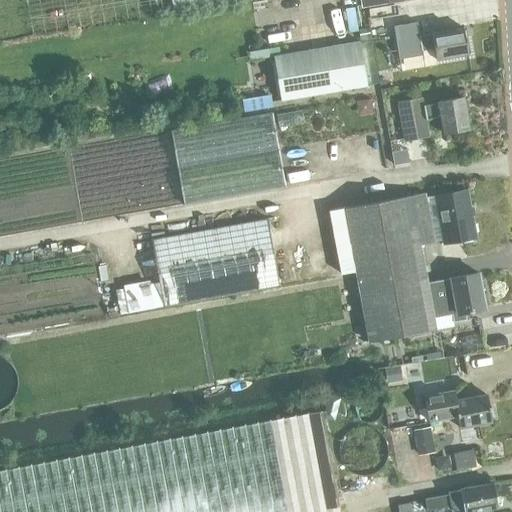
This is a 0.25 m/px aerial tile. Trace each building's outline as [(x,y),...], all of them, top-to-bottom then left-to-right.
[(417,22),(394,26),(399,59),(423,55),(422,50),(434,48),(436,59),(468,54),(463,27),(419,35),(417,22)] [(370,27),(359,29),(361,41),(372,39),(370,27)] [(274,56),(282,100),(369,85),(361,41),(274,56)] [(244,96),(245,105),(271,103),(271,94),(244,96)] [(430,138),(422,97),(396,103),(404,143),(430,138)] [(444,135),(447,134),(468,130),(462,97),(439,102),(440,105),(425,107),(427,120),(443,117),(444,135)] [(370,98),(355,101),(358,115),(372,112),(370,98)] [(271,115),(172,132),(184,205),(285,188),(271,115)] [(73,145),(0,156),(0,229),(107,214),(101,174),(78,178),(73,145)] [(393,148),(394,160),(412,158),(410,146),(393,148)] [(425,193),(393,199),(405,263),(424,261),(420,244),(475,235),(467,189),(436,194),(436,196),(426,198),(425,193)] [(367,343),(436,329),(431,303),(439,301),(435,281),(428,282),(424,261),(405,263),(393,199),(378,202),(339,209),(328,211),(340,273),(354,271),(367,343)] [(267,219),(151,239),(163,306),(279,285),(267,219)] [(477,273),(435,281),(439,301),(455,298),(458,314),(484,309),(477,273)] [(0,354),(0,406),(7,403),(14,396),(18,387),(18,377),(15,368),(10,360),(1,354),(0,354)] [(402,380),(399,365),(384,367),(387,382),(402,380)] [(424,397),(429,422),(456,416),(452,397),(453,397),(452,391),(424,397)] [(454,401),(453,397),(452,397),(456,416),(458,427),(491,421),(486,395),(454,401)] [(339,511),(339,508),(321,411),(270,418),(0,468),(0,511),(339,511)] [(431,425),(414,429),(419,454),(436,451),(431,425)] [(388,450),(386,441),(384,436),(381,433),(374,428),(370,426),(365,426),(361,426),(356,427),(351,429),(347,432),(344,436),(342,440),(340,444),(340,450),(340,454),(342,459),(346,466),(350,469),(354,471),(362,473),(366,473),(372,472),(376,470),(380,467),(383,464),(385,460),(387,455),(388,450)] [(456,448),(459,466),(477,462),(474,445),(456,448)] [(451,469),(449,455),(435,457),(437,471),(451,469)] [(462,493),(447,496),(440,497),(441,498),(425,501),(426,510),(452,507),(452,511),(455,511),(470,511),(499,507),(494,483),(461,489),(462,493)]
